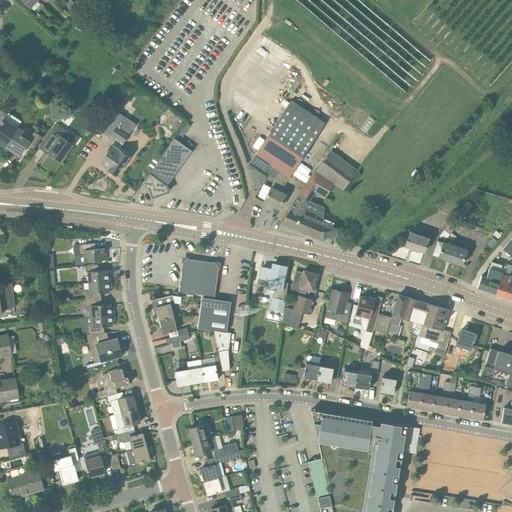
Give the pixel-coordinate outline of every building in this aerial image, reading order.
[(38,0),(21,0),(30,8),(38,0)] [(433,0),(416,22),(420,30),(482,78),(487,86),(493,86),(511,61),(511,48),(500,50),(494,45),(493,38),(486,38),(494,28),(498,26),(498,16),(501,12),(497,10),(496,0),(433,0)] [(406,90),(432,59),(367,5),(363,10),(353,1),(346,10),(341,16),(342,17),(336,24),(341,27),(336,32),(406,90)] [(60,75),(55,81),(61,85),(65,79),(60,75)] [(250,163),(275,179),(285,185),(325,123),(291,101),(276,123),(250,163)] [(0,143),(5,147),(17,129),(4,120),(7,115),(0,110),(0,143)] [(129,135),(137,124),(124,115),(119,122),(107,113),(95,128),(108,138),(110,135),(116,139),(123,144),(129,135)] [(46,151),(49,154),(60,162),(73,145),(71,144),(75,138),(57,124),(52,131),(52,130),(42,143),(40,147),(46,151)] [(17,129),(5,147),(19,156),(26,146),(32,150),(41,137),(34,132),(28,141),(21,137),(24,133),(17,129)] [(123,144),(116,139),(108,151),(109,152),(100,164),(108,169),(108,170),(116,176),(130,155),(122,149),(125,145),(123,144)] [(169,192),(166,186),(180,167),(180,166),(191,151),(174,139),(163,154),(159,159),(150,173),(142,184),(149,190),(152,198),(169,192)] [(315,172),(333,184),(343,191),(357,171),(330,151),(315,172)] [(150,173),(159,159),(155,157),(146,170),(150,173)] [(300,168),(292,180),(298,184),(306,172),(300,168)] [(333,184),(315,172),(314,172),(298,197),(307,202),(315,190),(326,196),(333,184)] [(285,185),(275,179),(264,202),(279,209),(287,193),(281,190),(285,185)] [(291,227),(304,207),(307,202),(298,197),(281,223),(291,227)] [(466,202),(457,213),(463,218),(472,206),(466,202)] [(304,207),(291,227),(311,236),(319,221),(314,219),(317,213),(304,207)] [(319,221),(311,236),(325,241),(328,238),(334,240),(338,230),(319,221)] [(450,235),(455,229),(449,224),(447,226),(444,230),(450,235)] [(424,253),(428,239),(409,233),(405,246),(424,253)] [(511,257),(511,238),(503,249),(511,257)] [(462,265),(467,250),(438,241),(433,255),(462,265)] [(96,250),(95,244),(79,245),(80,255),(80,256),(84,255),(84,262),(97,261),(107,260),(106,253),(104,253),(104,249),(96,250)] [(197,329),(214,331),(218,350),(219,354),(222,368),(229,366),(228,350),(231,333),(227,333),(230,307),(230,306),(231,302),(214,299),(219,268),(215,263),(188,259),(183,263),(178,292),(202,295),(197,329)] [(496,295),(502,274),(504,267),(491,263),(489,269),(486,278),(481,276),(477,288),(496,295)] [(272,269),(262,267),(260,278),(259,285),(268,287),(268,288),(274,289),(270,308),(284,311),(284,308),(285,300),(288,284),(283,283),(286,267),(273,264),(272,269)] [(88,277),(89,283),(110,281),(109,274),(108,274),(107,270),(96,271),(95,265),(82,266),(83,277),(88,277)] [(284,308),(284,311),(282,325),(292,327),(296,311),(302,313),(309,315),(316,291),(315,291),(317,283),(315,282),(317,275),(304,271),(304,273),(296,271),(291,287),(300,290),(299,295),(298,295),(295,305),(292,303),(290,309),(284,308)] [(511,277),(509,276),(502,274),(496,295),(511,299),(511,277)] [(0,314),(2,314),(1,309),(15,307),(11,279),(0,280),(0,314)] [(111,289),(110,281),(89,283),(89,290),(85,290),(86,300),(101,299),(100,294),(109,293),(109,289),(111,289)] [(347,324),(349,315),(342,314),(348,293),(333,289),(325,318),(347,324)] [(378,313),(373,330),(386,334),(387,333),(398,337),(402,326),(399,325),(401,318),(408,297),(399,295),(391,318),(378,313)] [(172,296),(163,298),(165,305),(156,307),(159,321),(174,317),(177,317),(172,296)] [(373,330),(378,313),(379,309),(373,307),(375,299),(368,297),(368,299),(360,297),(355,314),(353,322),(361,325),(362,327),(366,328),(366,331),(372,333),(373,330)] [(425,326),(432,305),(408,297),(401,318),(413,322),(412,327),(416,329),(414,334),(419,336),(423,325),(425,326)] [(92,317),(113,315),(113,308),(111,308),(111,304),(102,305),(101,299),(86,300),(87,311),(91,310),(92,317)] [(430,339),(440,307),(432,305),(425,326),(423,325),(419,336),(430,339)] [(438,343),(436,348),(445,351),(447,345),(451,333),(451,332),(443,330),(449,310),(440,307),(430,339),(429,340),(438,343)] [(114,322),(113,315),(92,317),(92,323),(88,324),(88,326),(83,326),(84,332),(85,332),(86,335),(104,333),(103,327),(112,326),(112,322),(114,322)] [(170,338),(178,336),(174,317),(159,321),(163,334),(169,333),(170,338)] [(48,329),(43,322),(37,326),(42,333),(48,329)] [(342,337),(346,331),(339,327),(335,333),(342,337)] [(445,351),(444,356),(444,357),(443,357),(438,373),(449,377),(456,356),(460,357),(466,360),(470,350),(475,334),(461,330),(456,345),(455,347),(447,345),(445,351)] [(107,333),(104,333),(86,335),(91,352),(98,350),(101,361),(86,365),(88,373),(119,364),(116,361),(118,360),(117,357),(122,356),(117,339),(109,341),(107,333)] [(171,343),(180,342),(189,339),(188,334),(183,335),(178,336),(170,338),(166,339),(167,345),(171,343)] [(11,355),(7,335),(0,336),(0,354),(1,355),(1,357),(11,355)] [(381,352),(369,346),(367,350),(379,356),(381,352)] [(445,351),(436,348),(434,354),(443,357),(444,357),(444,356),(445,351)] [(511,354),(490,348),(485,363),(481,362),(477,376),(481,377),(511,387),(511,354)] [(215,365),(202,367),(204,382),(218,380),(217,373),(223,371),(222,368),(219,354),(216,355),(213,355),(215,365)] [(406,366),(412,368),(414,358),(409,357),(406,366)] [(187,362),(188,370),(191,384),(204,382),(202,367),(200,360),(187,362)] [(377,374),(379,362),(374,361),(373,361),(371,373),(377,374)] [(306,363),(303,378),(316,380),(320,366),(306,363)] [(320,366),(316,380),(331,383),(333,368),(320,366)] [(117,394),(115,388),(129,384),(128,378),(124,379),(122,369),(118,370),(118,369),(108,372),(108,373),(102,375),(101,376),(104,390),(98,392),(98,393),(100,399),(107,397),(117,394)] [(191,384),(188,370),(175,372),(177,386),(191,384)] [(341,385),(355,387),(358,373),(344,370),(341,385)] [(411,375),(419,377),(420,373),(408,371),(406,383),(409,383),(411,375)] [(358,373),(355,387),(369,390),(371,375),(358,373)] [(394,394),(396,380),(382,377),(380,392),(394,394)] [(0,401),(10,400),(9,397),(18,396),(15,378),(0,381),(0,401)] [(432,411),(435,396),(428,394),(431,379),(429,379),(424,378),(423,386),(419,409),(432,411)] [(419,409),(423,386),(416,384),(415,392),(409,391),(406,407),(419,409)] [(122,393),(117,394),(107,397),(108,402),(110,402),(114,415),(136,409),(133,395),(124,398),(122,393)] [(51,402),(49,394),(40,396),(41,404),(51,402)] [(447,398),(435,396),(432,411),(445,413),(447,398)] [(457,416),(460,400),(447,398),(445,413),(457,416)] [(473,402),(460,400),(457,416),(470,418),(473,402)] [(473,402),(470,418),(483,420),(486,405),(473,402)] [(511,404),(511,409),(504,407),(501,423),(511,424),(511,404)] [(117,434),(134,429),(133,424),(140,422),(136,409),(114,415),(117,428),(115,429),(117,434)] [(380,426),(372,424),(372,421),(311,410),(317,438),(318,438),(317,442),(318,442),(321,458),(308,462),(320,511),(392,511),(395,496),(396,489),(407,426),(381,422),(380,426)] [(231,417),(233,431),(244,429),(241,415),(231,417)] [(233,431),(231,417),(225,417),(227,432),(234,431),(233,431)] [(21,444),(16,421),(0,425),(0,448),(14,445),(14,448),(24,445),(23,443),(21,444)] [(189,429),(193,442),(207,438),(203,425),(189,429)] [(104,466),(111,464),(109,457),(107,453),(104,440),(103,438),(100,428),(90,431),(94,445),(97,444),(99,452),(84,456),(89,477),(105,472),(104,466)] [(136,435),(134,429),(117,434),(118,439),(119,443),(129,440),(132,450),(147,446),(143,433),(136,435)] [(213,436),(207,438),(193,442),(196,455),(213,451),(215,457),(238,451),(235,443),(222,446),(223,448),(217,450),(213,436)] [(147,446),(132,450),(126,452),(129,465),(136,463),(136,464),(150,460),(147,446)] [(68,450),(72,463),(79,461),(75,448),(74,448),(68,450)] [(209,466),(200,469),(204,482),(218,478),(214,464),(239,457),(238,451),(215,457),(207,460),(209,466)] [(112,456),(109,457),(111,464),(112,470),(120,468),(117,455),(112,456)] [(63,484),(78,480),(74,465),(59,469),(63,484)] [(29,474),(26,466),(5,472),(10,488),(9,488),(12,498),(43,490),(38,471),(29,474)] [(222,491),(218,478),(204,482),(207,495),(222,491)] [(238,487),(224,492),(226,498),(230,496),(240,494),(238,487)] [(240,494),(230,496),(226,498),(228,504),(224,505),(211,509),(211,511),(234,511),(232,502),(241,500),(240,494)]
